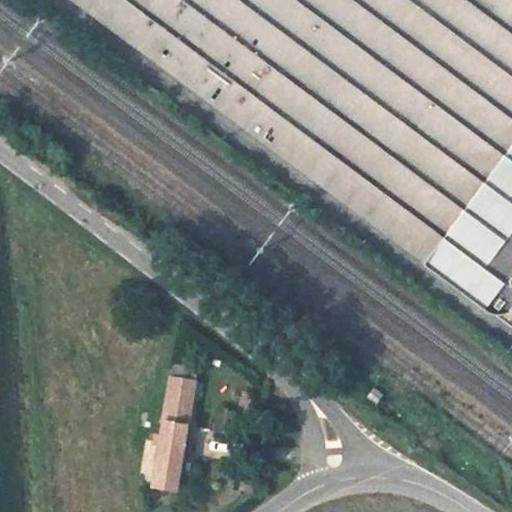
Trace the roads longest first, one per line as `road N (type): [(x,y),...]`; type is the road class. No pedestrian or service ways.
road 1 (residential): [(511,341),(55,0)]
road 2 (unclassified): [(0,154),(286,380),(317,411),(337,482)]
road 3 (unclassified): [(337,482),(381,481),(437,495),(463,511)]
